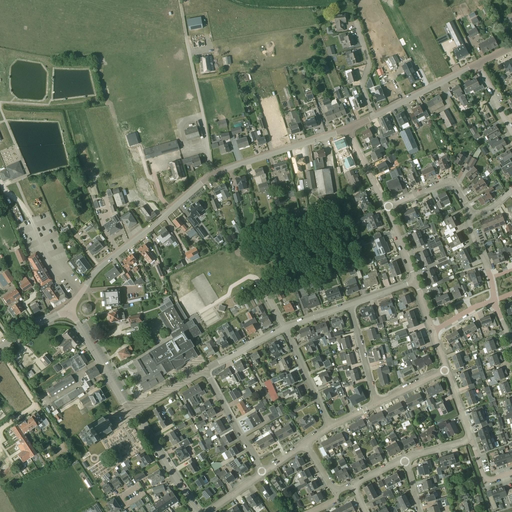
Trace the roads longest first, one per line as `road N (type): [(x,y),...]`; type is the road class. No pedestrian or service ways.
road 1 (tertiary): [(69,309),(96,270),(214,173)]
road 2 (residential): [(214,173),(178,0)]
road 3 (tertiary): [(214,173),(346,128)]
road 4 (tertiary): [(133,411),(69,309)]
